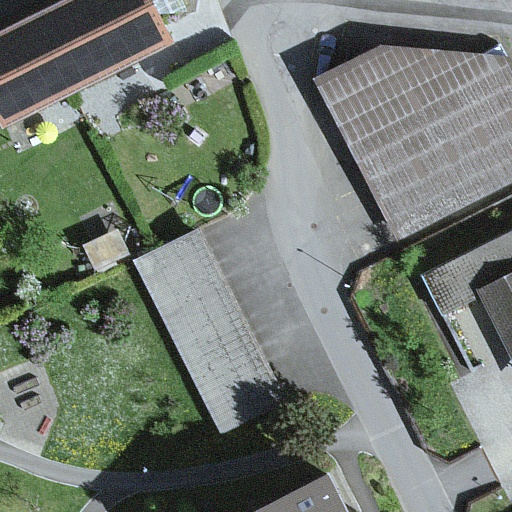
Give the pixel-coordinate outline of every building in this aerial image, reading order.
[(171,0),(54,0),(0,27),(0,80),(17,114),(186,30),(171,0)] [(511,53),(391,42),(327,75),(407,232),(511,179),(511,53)] [(123,221),(89,238),(101,261),(134,245),(123,221)] [(209,228),(141,260),(226,438),(294,406),(209,228)] [(511,229),(429,269),(447,308),(487,289),(511,342),(511,229)] [(373,511),(346,456),(232,511),(373,511)]
